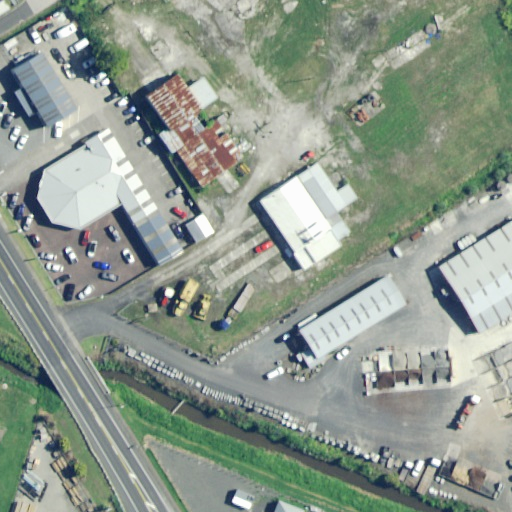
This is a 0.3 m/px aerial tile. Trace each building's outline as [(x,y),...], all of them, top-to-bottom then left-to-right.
[(269,8),(263,0),(241,0),(231,6),(243,25),(269,8)] [(301,3),(298,0),(282,0),(278,3),(284,13),(301,3)] [(79,110),(41,52),(10,72),(48,130),(79,110)] [(176,76),(144,98),(204,185),(235,163),(176,76)] [(164,264),(183,253),(107,128),(47,167),(42,194),(58,218),(88,226),(126,203),(164,264)] [(321,160),(299,174),(340,237),(361,223),(321,160)] [(299,174),(260,199),(305,269),(344,244),(340,237),(299,174)] [(210,232),(200,215),(183,226),(194,243),(210,232)] [(511,219),(439,266),(479,330),(511,308),(511,219)] [(220,280),(206,259),(194,267),(208,288),(220,280)] [(398,273),(301,335),(317,360),(414,298),(398,273)] [(280,500),(275,511),(303,511),(304,510),(280,500)]
